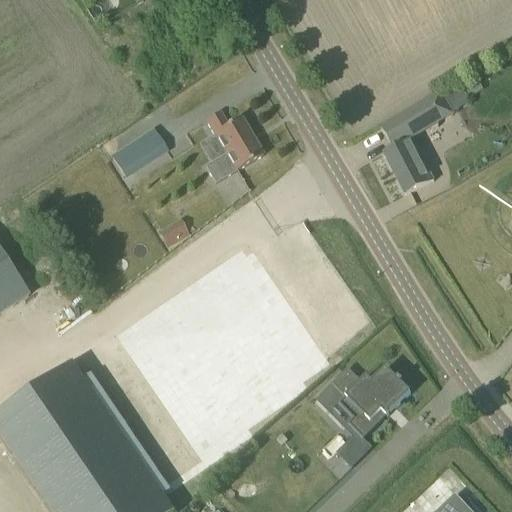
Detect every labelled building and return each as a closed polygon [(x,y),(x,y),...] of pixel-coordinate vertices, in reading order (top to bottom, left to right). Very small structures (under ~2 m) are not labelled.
[(463,88),(469,99),(483,91),(476,80),(463,88)] [(440,92),(381,129),(394,150),(383,155),(405,198),(434,183),(412,141),(454,115),(440,92)] [(204,168),(205,169),(215,186),(262,158),(241,122),(227,130),(219,116),(205,125),(224,157),(204,168)] [(125,180),(166,153),(153,133),(111,159),(125,180)] [(165,250),(187,236),(177,219),(154,232),(165,250)] [(0,257),(0,316),(28,298),(22,290),(8,269),(0,257)] [(259,383),(271,402),(317,374),(305,354),(259,383)] [(172,511),(73,366),(0,415),(0,437),(51,511),(172,511)] [(347,370),(331,386),(344,400),(337,406),(352,422),(347,427),(363,442),(388,417),(387,415),(393,409),(395,410),(410,395),(401,386),(402,384),(398,379),(396,381),(385,370),(370,384),(365,379),(361,384),(347,370)] [(438,511),(469,511),(455,497),(438,511)]
